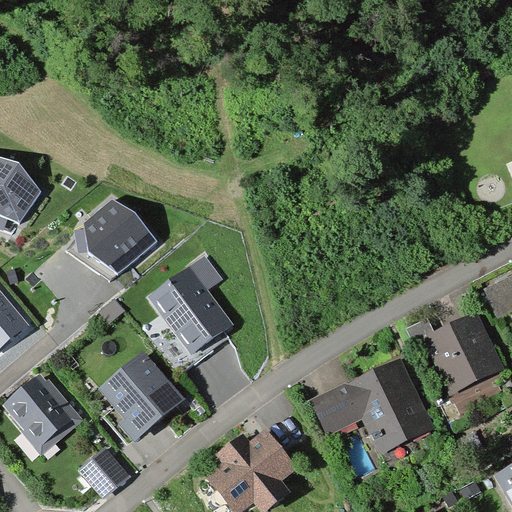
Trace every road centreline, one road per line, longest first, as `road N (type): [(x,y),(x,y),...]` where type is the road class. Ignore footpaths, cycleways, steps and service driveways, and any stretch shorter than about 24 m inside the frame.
road 1 (residential): [(111,511),(245,403),(390,310),(511,248)]
road 2 (track): [(283,382),(234,162),(231,0)]
road 3 (track): [(234,162),(152,140),(0,17)]
